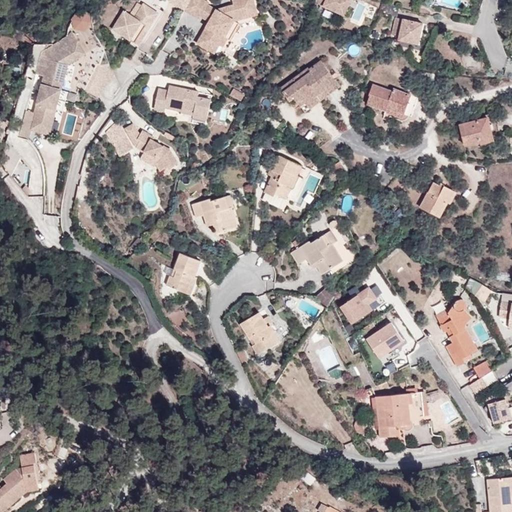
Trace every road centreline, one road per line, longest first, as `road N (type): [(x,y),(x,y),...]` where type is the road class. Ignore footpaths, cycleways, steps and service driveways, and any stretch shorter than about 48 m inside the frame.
road 1 (unclassified): [(159,334),(148,357),(183,432),(182,454),(156,466),(110,434),(0,383)]
road 2 (residential): [(247,400),(303,447),(402,465),(511,441)]
road 3 (unclassified): [(74,250),(65,210),(79,145),(132,71)]
road 4 (residential): [(245,273),(212,314),(247,400)]
road 5 (unclassified): [(159,334),(134,280),(74,250)]
road 6 (residential): [(511,83),(446,108),(420,151)]
